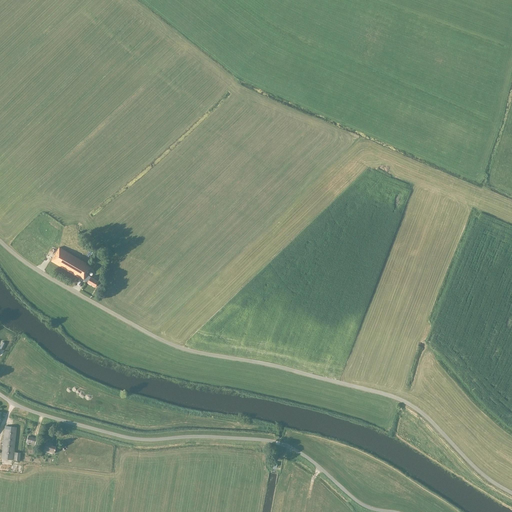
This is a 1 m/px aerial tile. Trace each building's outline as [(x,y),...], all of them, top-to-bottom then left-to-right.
[(80,277),(88,266),(85,264),(86,263),(59,247),(51,261),(78,277),(79,276),(80,277)] [(90,267),(88,266),(80,277),(88,281),(87,283),(95,287),(98,281),(86,274),(90,267)] [(15,427),(5,426),(1,459),(11,460),(15,427)] [(28,436),(26,442),(35,445),(37,438),(28,436)] [(46,441),(43,450),(54,453),(56,447),(52,445),(52,443),(46,441)]
